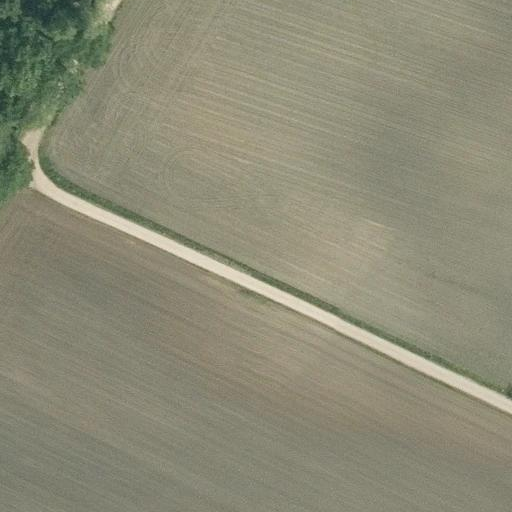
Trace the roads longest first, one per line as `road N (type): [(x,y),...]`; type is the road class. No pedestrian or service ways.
road 1 (unknown): [(13,166),(511,403)]
road 2 (track): [(0,187),(116,0)]
